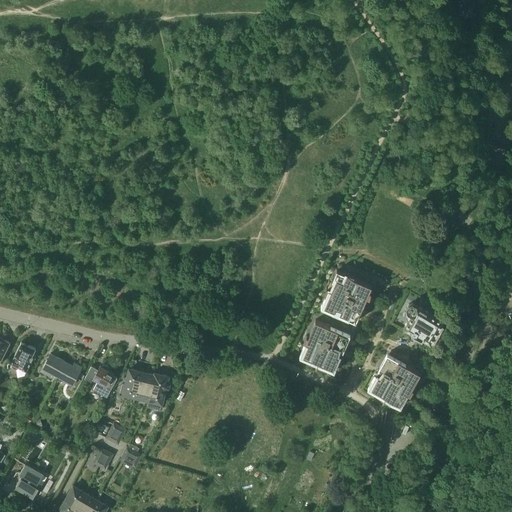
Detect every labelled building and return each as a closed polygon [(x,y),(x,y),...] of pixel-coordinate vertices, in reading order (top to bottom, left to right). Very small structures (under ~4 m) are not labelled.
[(465,2),(458,4),(459,8),(458,8),(462,20),(477,16),(473,4),(466,6),(465,2)] [(498,165),(502,156),(500,155),(503,150),(492,146),(490,151),(487,160),(498,165)] [(360,308),(362,305),(370,285),(335,270),(331,281),(328,279),(326,291),(320,307),(355,322),(360,309),(363,310),(363,309),(360,308)] [(402,327),(410,332),(421,338),(430,343),(442,318),(415,304),(411,302),(407,304),(404,308),(406,312),(409,314),(402,327)] [(349,335),(338,330),(314,320),(307,336),(305,335),(303,341),(305,342),(298,356),(308,361),(307,363),(315,365),(315,367),(316,367),(317,366),(323,368),(324,367),(333,371),(339,357),(341,358),(341,357),(340,356),(349,335)] [(0,361),(6,351),(8,352),(12,346),(9,345),(11,341),(0,335),(0,361)] [(18,369),(20,376),(26,374),(39,349),(23,340),(10,364),(11,367),(13,368),(16,369),(18,369)] [(51,371),(58,375),(66,361),(51,353),(42,370),(50,374),(51,371)] [(376,393),(382,398),(381,399),(382,400),(383,399),(389,404),(391,401),(400,406),(408,393),(409,394),(413,388),(411,387),(419,371),(386,353),(375,374),(373,373),(373,374),(374,375),(367,388),(376,393)] [(73,365),(66,361),(58,375),(70,381),(66,389),(66,390),(66,391),(66,392),(67,392),(67,393),(68,394),(69,395),(72,397),(84,375),(79,372),(82,366),(74,362),(73,365)] [(94,378),(98,380),(93,389),(107,396),(118,377),(112,374),(114,372),(108,369),(110,366),(104,363),(102,365),(100,364),(98,369),(92,365),(85,378),(91,381),(94,378)] [(120,392),(123,392),(123,393),(137,397),(143,371),(129,368),(125,384),(122,383),(120,392)] [(154,374),(143,371),(137,397),(148,400),(147,406),(156,373),(155,372),(154,374)] [(169,376),(156,373),(147,406),(160,410),(165,389),(169,387),(170,383),(168,380),(169,376)] [(43,426),(41,419),(35,421),(36,428),(43,426)] [(107,437),(113,440),(120,426),(114,423),(107,437)] [(51,424),(48,431),(53,434),(57,427),(51,424)] [(125,429),(120,426),(113,440),(118,443),(125,429)] [(43,435),(31,428),(27,435),(39,442),(43,435)] [(127,447),(124,453),(138,460),(141,454),(127,447)] [(107,451),(101,448),(94,462),(100,465),(107,451)] [(71,450),(68,456),(74,459),(77,453),(71,450)] [(113,453),(107,451),(100,465),(105,467),(113,453)] [(124,453),(121,458),(135,466),(138,460),(124,453)] [(23,474),(16,486),(34,497),(39,488),(36,486),(43,474),(25,464),(20,472),(23,474)] [(60,508),(67,511),(72,511),(85,492),(74,485),(60,508)] [(72,511),(88,511),(96,499),(85,492),(72,511)] [(88,511),(103,511),(108,505),(96,499),(88,511)]
